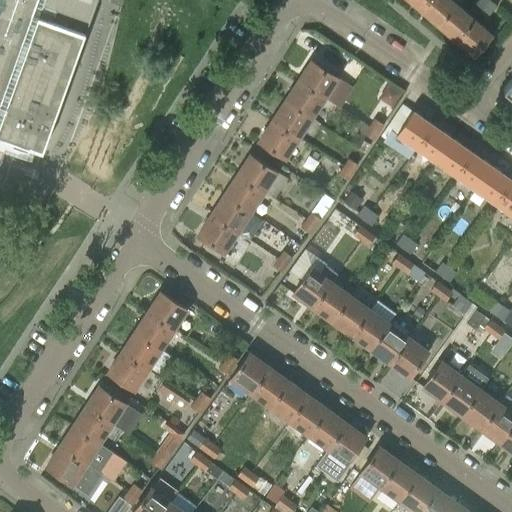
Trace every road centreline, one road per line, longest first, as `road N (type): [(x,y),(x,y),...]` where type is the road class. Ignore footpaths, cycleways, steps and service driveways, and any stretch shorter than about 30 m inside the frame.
road 1 (residential): [(138,241),(509,511)]
road 2 (residential): [(138,241),(290,0)]
road 3 (residential): [(0,453),(138,241)]
road 4 (residential): [(468,106),(295,0)]
